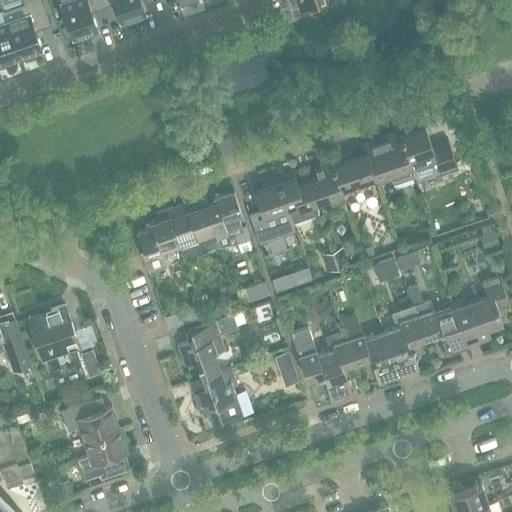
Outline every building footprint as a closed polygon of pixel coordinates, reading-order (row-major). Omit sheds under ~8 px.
[(2,9),(18,56),(41,48),(34,29),(50,23),(42,0),(22,0),(23,2),(2,9)] [(60,0),(73,37),(75,36),(76,39),(89,35),(90,35),(89,31),(97,29),(90,10),(102,5),(100,0),(60,0)] [(100,0),(102,5),(114,1),(120,20),(127,18),(144,12),(139,0),(100,0)] [(290,0),(293,7),(307,2),(309,11),(327,5),(325,0),(290,0)] [(18,56),(2,9),(1,10),(5,22),(0,23),(0,61),(2,61),(3,64),(16,60),(19,59),(18,56)] [(422,121),(397,130),(414,176),(410,165),(434,157),(438,171),(456,165),(447,139),(430,145),(422,121)] [(365,151),(374,177),(377,184),(391,179),(392,183),(414,176),(397,130),(362,142),(365,151)] [(346,153),(328,159),(341,194),(366,185),(364,180),(374,177),(365,151),(347,157),(346,153)] [(466,158),(458,160),(462,172),(470,169),(466,158)] [(317,175),(306,178),(314,203),(341,194),(328,159),(313,164),(317,175)] [(293,171),(276,177),(288,212),(291,221),(315,213),(316,209),(314,203),(306,178),(296,182),(293,171)] [(265,220),(288,212),(276,177),(260,182),(261,187),(253,190),(259,208),(248,211),(259,242),(271,238),(265,220)] [(215,199),(204,203),(219,246),(220,246),(216,235),(227,231),(228,235),(234,233),(237,242),(250,237),(245,224),(242,225),(239,215),(242,214),(233,189),(214,196),(215,199)] [(185,201),(166,208),(174,230),(191,224),(197,240),(179,246),(180,248),(184,258),(201,252),(219,246),(204,203),(188,209),(185,201)] [(179,246),(174,230),(166,208),(157,211),(159,219),(150,222),(151,227),(138,231),(145,250),(141,251),(148,271),(165,266),(161,254),(180,248),(179,246)] [(495,232),(481,236),(485,250),(500,245),(495,232)] [(371,245),(361,248),(364,256),(374,253),(371,245)] [(344,248),(320,256),(326,273),(349,265),(344,248)] [(391,258),(383,261),(388,278),(397,275),(391,258)] [(317,267),(312,269),(315,277),(322,274),(321,269),(317,267)] [(293,270),(272,277),(277,290),(297,283),(293,270)] [(453,305),(452,306),(466,346),(467,346),(466,343),(490,335),(487,326),(502,321),(498,308),(510,304),(500,275),(483,281),(487,294),(467,300),(465,295),(451,300),(453,305)] [(339,277),(326,281),(328,288),(341,284),(339,277)] [(264,278),(245,285),(250,299),(269,293),(264,278)] [(417,281),(406,285),(412,304),(424,300),(417,281)] [(424,300),(412,304),(424,337),(444,330),(448,341),(443,342),(446,353),(466,346),(452,306),(435,312),(430,298),(424,300)] [(39,349),(76,336),(65,303),(27,316),(39,349)] [(395,326),(382,330),(398,376),(419,369),(414,353),(409,355),(405,344),(424,337),(412,304),(391,311),(395,326)] [(168,327),(194,318),(190,307),(164,316),(168,327)] [(338,317),(342,329),(354,362),(375,355),(379,366),(374,367),(379,382),(398,376),(382,330),(364,336),(356,311),(338,317)] [(232,314),(220,319),(224,331),(236,327),(232,314)] [(0,349),(5,348),(12,369),(27,365),(20,343),(11,318),(0,321),(0,349)] [(195,359),(201,376),(222,369),(216,352),(225,348),(216,320),(185,330),(189,340),(177,343),(184,363),(195,359)] [(343,366),(354,362),(342,329),(331,333),(335,347),(317,353),(309,327),(291,332),(307,378),(327,371),(330,382),(326,384),(331,399),(351,392),(343,366)] [(89,375),(101,371),(93,347),(81,351),(89,375)] [(288,349),(276,354),(283,374),(295,369),(288,349)] [(211,425),(243,414),(233,385),(237,384),(231,366),(222,369),(201,376),(205,387),(193,392),(199,411),(206,409),(211,425)] [(79,425),(84,439),(119,427),(111,404),(105,406),(101,395),(61,408),(68,429),(79,425)] [(25,412),(15,415),(18,422),(27,419),(25,412)] [(21,473),(33,469),(18,425),(0,431),(0,477),(4,476),(6,483),(22,477),(21,473)] [(127,450),(119,427),(84,439),(89,453),(78,457),(85,477),(99,473),(100,476),(126,468),(121,452),(127,450)] [(68,479),(55,484),(59,494),(72,489),(68,479)] [(448,492),(454,511),(461,511),(488,503),(481,481),(448,492)] [(390,511),(388,503),(359,511),(390,511)] [(461,511),(491,511),(488,503),(461,511)]
